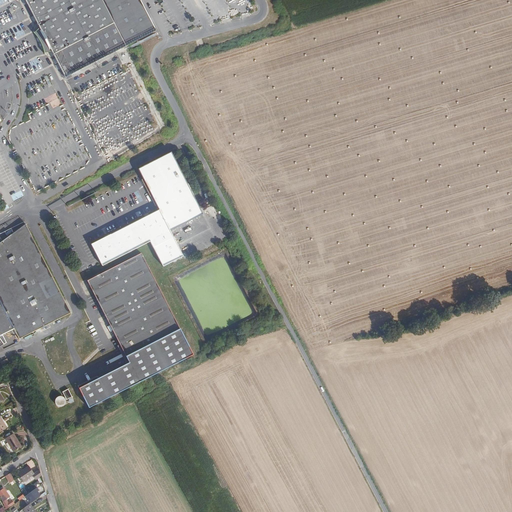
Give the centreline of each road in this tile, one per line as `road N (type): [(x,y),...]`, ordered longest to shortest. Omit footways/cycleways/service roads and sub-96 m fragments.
road 1 (unclassified): [(189,133),(385,511)]
road 2 (unclassified): [(189,133),(156,68),(157,49),(258,16),(258,0)]
road 3 (unclassified): [(56,204),(189,133)]
